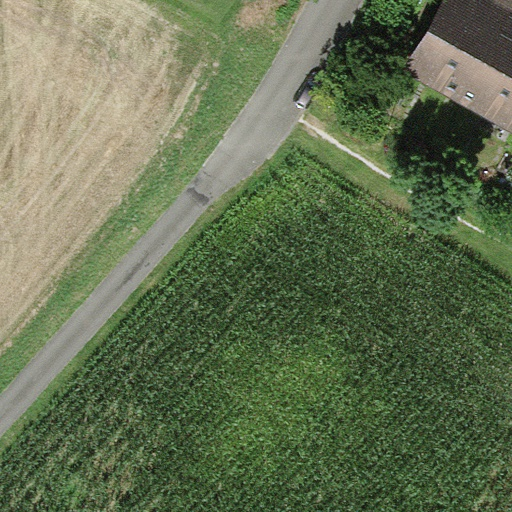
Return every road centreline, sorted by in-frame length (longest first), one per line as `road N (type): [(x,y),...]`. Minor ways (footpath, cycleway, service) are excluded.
road 1 (unclassified): [(0,429),(255,115)]
road 2 (residential): [(255,115),(325,0)]
